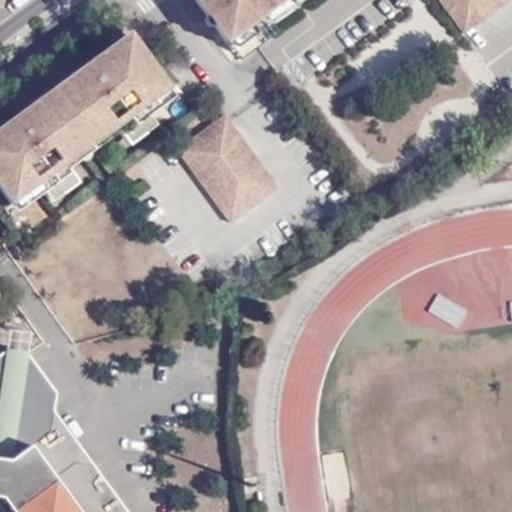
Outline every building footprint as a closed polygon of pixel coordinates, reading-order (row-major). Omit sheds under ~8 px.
[(213,21),(226,38),(277,0),(197,0),(204,8),(201,11),(209,23),(213,21)] [(440,0),(464,32),(508,0),(440,0)] [(132,28),(117,38),(0,123),(0,135),(51,99),(55,105),(74,90),(70,85),(139,36),(132,28)] [(51,99),(0,135),(0,179),(11,197),(37,175),(47,189),(74,169),(72,165),(64,155),(114,116),(124,128),(127,132),(153,112),(143,99),(171,80),(139,36),(70,85),(74,90),(55,105),(51,99)] [(182,94),(171,80),(143,99),(153,112),(182,94)] [(282,183),(229,110),(181,145),(233,217),(282,183)] [(72,165),(124,128),(114,116),(64,155),(72,165)] [(37,175),(11,197),(20,208),(47,189),(37,175)] [(463,332),(470,312),(438,300),(431,319),(463,332)] [(0,477),(15,480),(14,489),(30,511),(132,511),(95,462),(83,469),(56,434),(60,416),(58,391),(29,353),(8,353),(0,358),(0,477)] [(95,462),(60,416),(56,434),(83,469),(95,462)] [(0,499),(9,502),(16,511),(30,511),(14,489),(15,480),(0,477),(0,499)]
